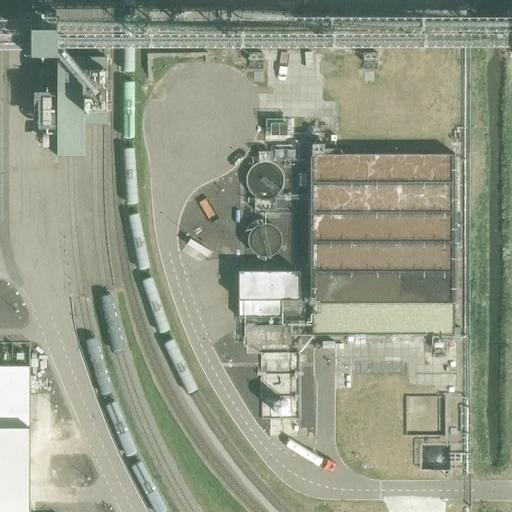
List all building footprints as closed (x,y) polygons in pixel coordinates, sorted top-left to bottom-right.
[(35,27),(35,54),(64,54),(64,48),(64,32),(64,27),(35,27)] [(86,159),(86,61),(60,61),(58,158),(86,159)] [(456,335),(457,152),(313,151),(312,333),(456,335)] [(298,275),(238,275),(238,320),(281,320),(281,304),(298,304),(298,275)] [(0,511),(30,511),(31,373),(0,372),(0,511)]
